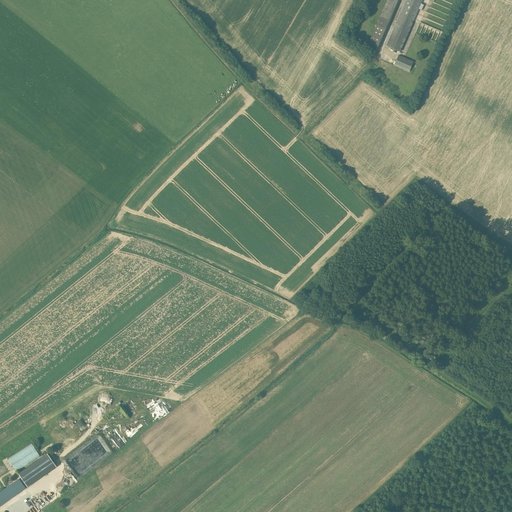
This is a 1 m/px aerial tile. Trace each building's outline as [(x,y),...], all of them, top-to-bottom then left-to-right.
[(399,0),(387,0),(368,45),(378,50),(399,0)] [(422,0),(406,0),(386,46),(400,51),(422,0)] [(413,61),(398,55),(394,65),(409,72),(413,61)] [(123,444),(120,440),(117,442),(113,437),(112,439),(118,448),(123,444)] [(33,443),(8,457),(15,470),(40,456),(33,443)] [(56,467),(47,453),(18,474),(27,487),(56,467)] [(19,479),(0,492),(0,506),(26,488),(19,479)] [(62,493),(68,488),(65,484),(59,490),(62,493)] [(33,498),(11,511),(29,511),(38,507),(33,498)]
